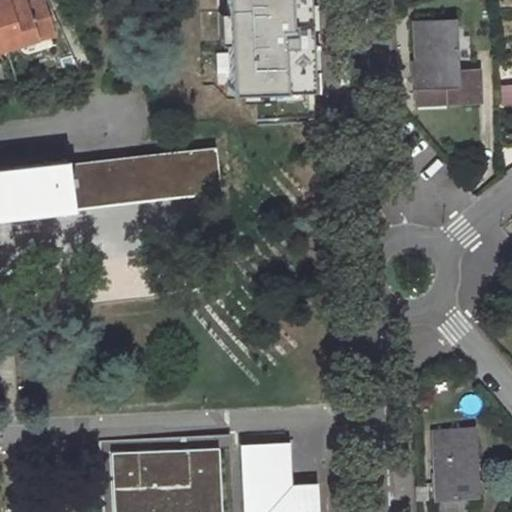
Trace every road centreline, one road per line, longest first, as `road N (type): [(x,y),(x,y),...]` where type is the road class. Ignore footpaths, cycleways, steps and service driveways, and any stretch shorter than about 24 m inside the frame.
road 1 (residential): [(353,0),(360,144),(383,249)]
road 2 (residential): [(386,304),(388,511)]
road 3 (residential): [(422,309),(455,328),(511,394)]
